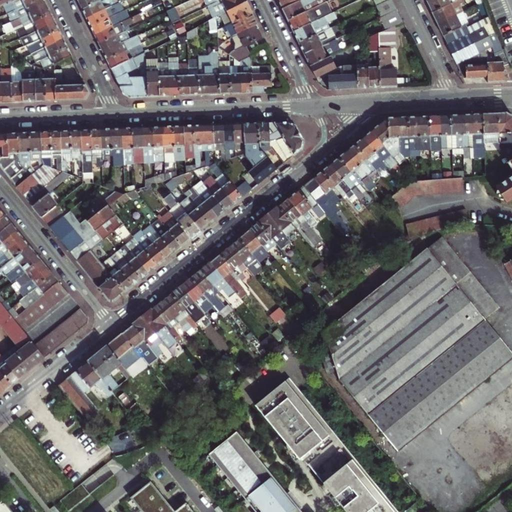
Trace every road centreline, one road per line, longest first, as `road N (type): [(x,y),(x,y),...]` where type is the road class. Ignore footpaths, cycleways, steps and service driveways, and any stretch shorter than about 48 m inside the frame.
road 1 (residential): [(111,322),(375,103)]
road 2 (tertiary): [(316,106),(116,113)]
road 3 (residential): [(111,322),(0,184)]
road 4 (residential): [(0,411),(111,322)]
road 5 (residential): [(116,113),(63,0)]
